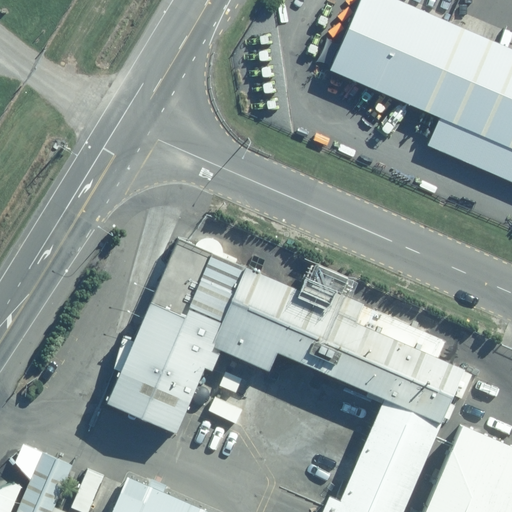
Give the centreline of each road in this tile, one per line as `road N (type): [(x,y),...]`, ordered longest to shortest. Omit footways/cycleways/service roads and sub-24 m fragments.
road 1 (unclassified): [(132,128),(511,293)]
road 2 (unknown): [(314,0),(304,48),(308,81),(325,104),(354,125),(511,194)]
road 3 (unknown): [(0,400),(180,470),(246,511)]
road 4 (tertiary): [(0,331),(132,128)]
road 5 (tertiary): [(132,128),(209,0)]
